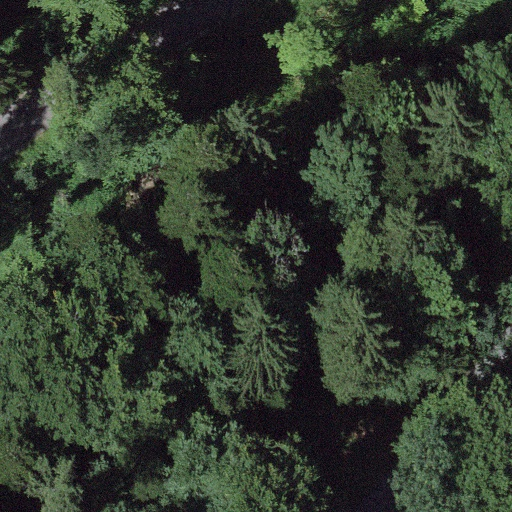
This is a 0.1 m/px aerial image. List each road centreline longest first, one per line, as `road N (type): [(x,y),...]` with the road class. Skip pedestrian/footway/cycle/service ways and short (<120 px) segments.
road 1 (unclassified): [(238,0),(88,77),(0,138)]
road 2 (unclassified): [(382,511),(511,354)]
